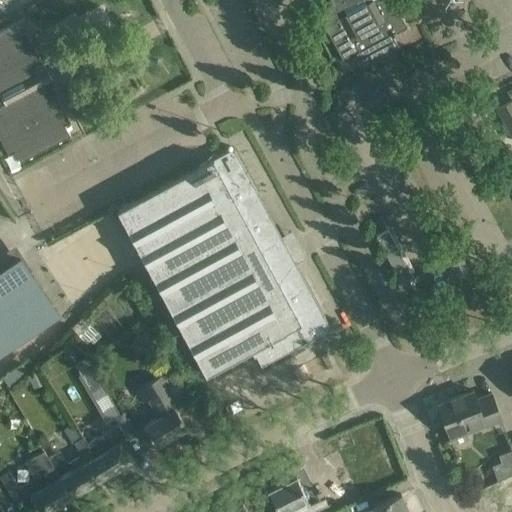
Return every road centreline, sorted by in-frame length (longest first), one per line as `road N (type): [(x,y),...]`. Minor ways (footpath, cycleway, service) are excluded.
road 1 (unclassified): [(141,511),(218,466),(396,385)]
road 2 (residential): [(448,511),(430,485),(396,385)]
road 3 (unclassified): [(396,385),(511,335)]
